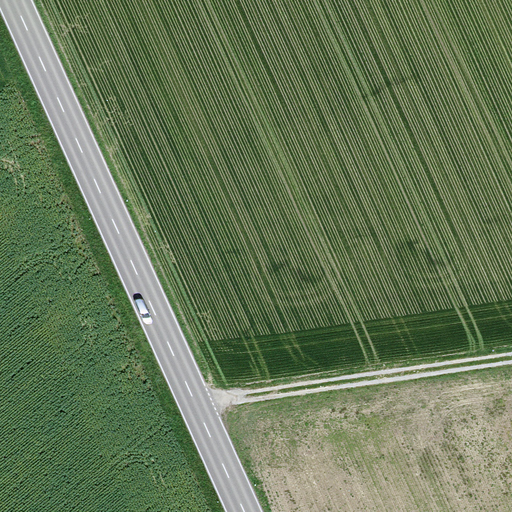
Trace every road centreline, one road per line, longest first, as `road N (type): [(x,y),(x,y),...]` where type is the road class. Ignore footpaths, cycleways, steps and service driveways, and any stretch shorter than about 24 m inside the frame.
road 1 (secondary): [(242,511),(12,0)]
road 2 (track): [(193,403),(511,356)]
